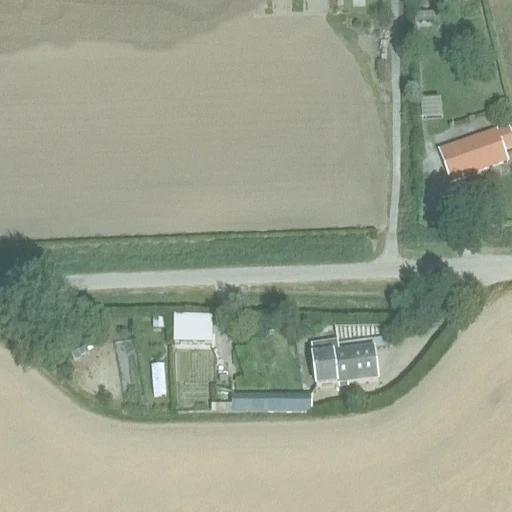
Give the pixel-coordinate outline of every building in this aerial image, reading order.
[(439,102),(420,104),(421,121),(440,120),(439,102)] [(439,152),(451,187),(463,183),(462,179),(508,163),(504,152),(511,148),(511,138),(509,130),(498,134),(497,132),(439,152)] [(210,319),(174,319),(174,333),(210,333),(210,319)] [(164,321),(153,321),(153,330),(164,330),(164,321)] [(377,381),(373,351),(339,355),(337,345),(312,348),(314,358),(312,359),(316,389),(377,381)] [(312,398),(232,398),(231,411),(312,410),(312,398)]
